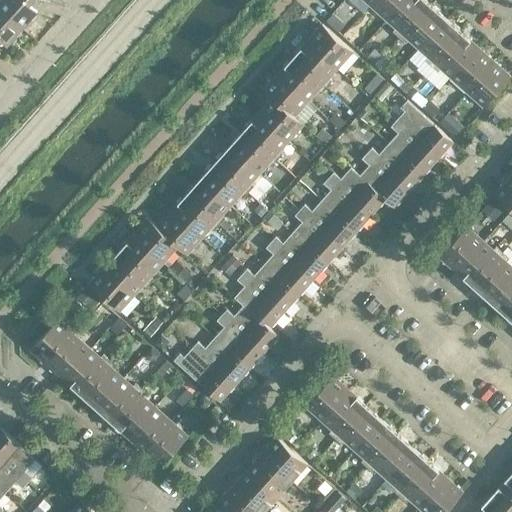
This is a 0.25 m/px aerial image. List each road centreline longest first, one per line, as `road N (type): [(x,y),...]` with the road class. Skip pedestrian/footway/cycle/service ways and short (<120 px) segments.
road 1 (residential): [(180,511),(342,318),(489,449),(511,423)]
road 2 (residential): [(511,389),(376,274),(511,127)]
road 3 (residential): [(0,394),(142,511)]
road 4 (residential): [(0,110),(100,0)]
